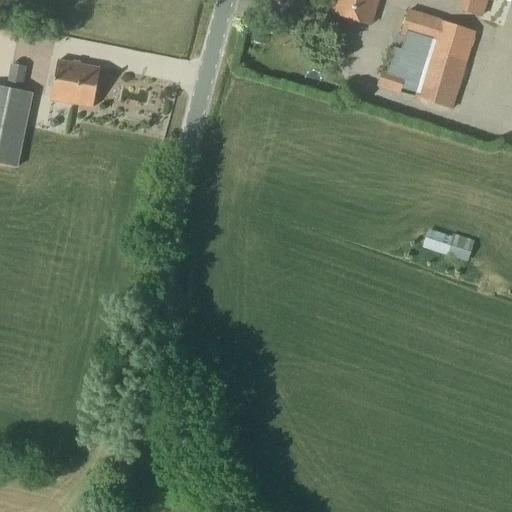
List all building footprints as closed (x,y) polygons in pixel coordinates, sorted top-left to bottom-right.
[(332,0),(328,14),(371,28),(379,0),(332,0)] [(486,0),(488,0),(492,1),(492,0),(467,0),(464,11),(481,17),(486,0)] [(475,33),(408,11),(401,34),(432,44),(415,98),(451,110),(475,33)] [(93,109),(100,71),(57,63),(49,101),(93,109)] [(26,69),(10,66),(6,86),(22,89),(26,69)] [(405,77),(382,70),(377,85),(400,93),(405,77)] [(0,165),(15,169),(31,95),(0,88),(0,165)] [(451,239),(429,232),(423,250),(467,263),(473,242),(452,235),(451,239)]
